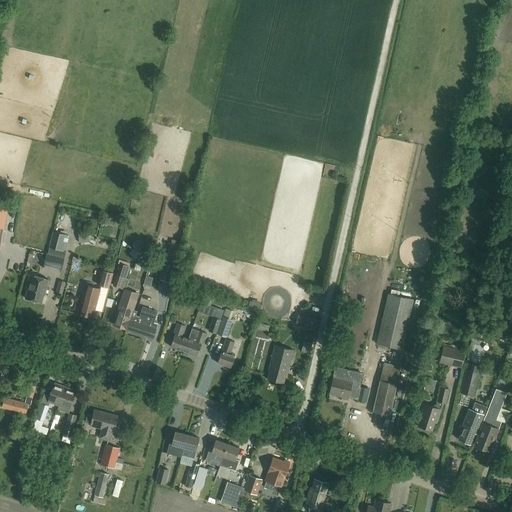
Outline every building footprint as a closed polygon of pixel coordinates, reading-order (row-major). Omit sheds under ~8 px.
[(61,269),(64,259),(66,252),(69,235),(53,231),(47,254),(46,254),(44,265),(61,269)] [(144,244),(140,240),(134,241),(133,247),(137,252),(143,250),(144,244)] [(174,267),(172,266),(177,246),(169,245),(165,264),(164,264),(160,280),(171,282),(174,267)] [(118,288),(119,288),(122,278),(125,279),(129,266),(120,264),(110,294),(115,296),(118,288)] [(102,270),(98,285),(109,288),(112,273),(102,270)] [(42,303),(44,295),(45,295),(49,280),(30,275),(27,288),(28,288),(25,298),(42,303)] [(56,293),(62,294),(65,282),(59,281),(56,293)] [(100,289),(86,285),(78,313),(93,317),(100,289)] [(125,290),(114,325),(153,338),(158,323),(154,322),(157,311),(142,306),(139,317),(136,315),(135,316),(137,311),(132,310),(137,294),(125,290)] [(377,343),(401,349),(413,300),(388,294),(377,343)] [(233,320),(231,319),(234,311),(226,308),(223,316),(217,334),(227,338),(233,320)] [(298,314),(295,325),(315,331),(318,319),(298,314)] [(169,321),(175,323),(177,317),(171,315),(169,321)] [(216,334),(221,320),(213,317),(208,331),(216,334)] [(184,351),(188,338),(182,336),(185,326),(177,323),(173,333),(174,334),(170,346),(184,351)] [(188,338),(184,351),(197,355),(201,343),(203,344),(206,333),(198,330),(192,328),(189,338),(188,338)] [(231,353),(234,342),(226,339),(217,362),(231,367),(235,355),(231,353)] [(301,351),(311,354),(313,347),(311,346),(312,343),(304,341),(301,351)] [(270,371),(268,379),(284,383),(286,374),(287,374),(293,350),(275,345),(268,370),(270,371)] [(444,346),(439,363),(461,368),(465,351),(444,346)] [(384,363),(380,380),(396,384),(401,367),(384,363)] [(460,393),(474,396),(480,372),(466,368),(460,393)] [(496,387),(504,391),(509,379),(501,376),(496,387)] [(352,381),(333,377),(329,393),(348,398),(348,397),(357,399),(356,399),(366,402),(369,389),(359,387),(359,390),(350,388),(352,381)] [(396,384),(380,380),(372,413),(389,416),(396,384)] [(59,404),(65,387),(54,384),(48,401),(59,404)] [(65,387),(59,404),(70,408),(76,391),(65,387)] [(437,423),(441,410),(443,402),(446,403),(449,389),(440,387),(436,404),(431,406),(423,404),(418,417),(420,418),(418,426),(432,431),(435,422),(437,423)] [(496,389),(474,445),(490,451),(501,421),(496,419),(507,393),(496,389)] [(26,413),(29,404),(5,396),(2,406),(26,413)] [(35,419),(44,422),(49,406),(47,405),(48,402),(47,402),(48,400),(42,398),(40,403),(41,403),(35,419)] [(70,410),(58,406),(57,410),(69,414),(62,440),(70,443),(77,415),(69,413),(70,410)] [(503,408),(499,419),(507,422),(511,411),(503,408)] [(476,434),(483,415),(469,409),(464,422),(461,430),(462,430),(459,439),(470,444),(474,434),(476,434)] [(100,438),(110,440),(112,431),(113,432),(118,416),(95,410),(90,425),(102,429),(100,438)] [(458,413),(455,424),(461,425),(464,415),(458,413)] [(41,426),(43,421),(37,419),(34,429),(46,434),(48,428),(41,426)] [(183,447),(186,434),(174,431),(171,443),(168,442),(166,452),(180,456),(181,454),(183,447)] [(186,434),(183,447),(181,454),(193,458),(195,450),(198,437),(186,434)] [(216,454),(223,456),(227,444),(215,439),(210,452),(209,451),(206,459),(213,461),(216,454)] [(114,468),(117,460),(120,448),(106,444),(100,465),(114,468)] [(223,456),(220,465),(235,471),(239,460),(235,459),(239,448),(227,444),(223,456)] [(284,479),(289,463),(288,461),(285,460),(283,461),(273,457),(267,473),(268,473),(265,481),(281,486),(284,479)] [(185,486),(192,489),(199,465),(199,464),(191,462),(187,477),(185,486)] [(161,466),(158,481),(166,482),(169,468),(161,466)] [(103,498),(109,474),(100,472),(94,495),(103,498)] [(232,473),(229,491),(237,493),(240,475),(232,473)] [(256,494),(261,479),(250,475),(244,490),(256,494)] [(312,487),(311,487),(305,507),(322,511),(325,499),(324,498),(328,483),(314,479),(312,487)] [(201,489),(204,484),(197,481),(195,486),(201,489)] [(277,492),(278,492),(280,487),(269,483),(262,500),(272,504),(277,492)] [(389,511),(391,504),(375,500),(374,507),(368,506),(366,511),(389,511)]
